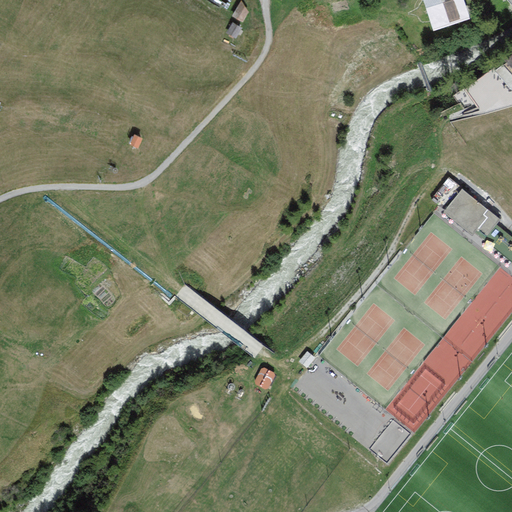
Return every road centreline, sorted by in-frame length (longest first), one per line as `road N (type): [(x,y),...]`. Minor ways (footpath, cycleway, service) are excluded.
road 1 (track): [(258,353),(277,365),(291,358),(389,257),(442,171),(511,222)]
road 2 (residential): [(511,330),(366,509)]
road 3 (track): [(0,198),(35,187),(140,183),(189,138)]
road 4 (track): [(47,186),(179,291)]
road 5 (residential): [(262,0),(268,39),(261,58),(189,138)]
